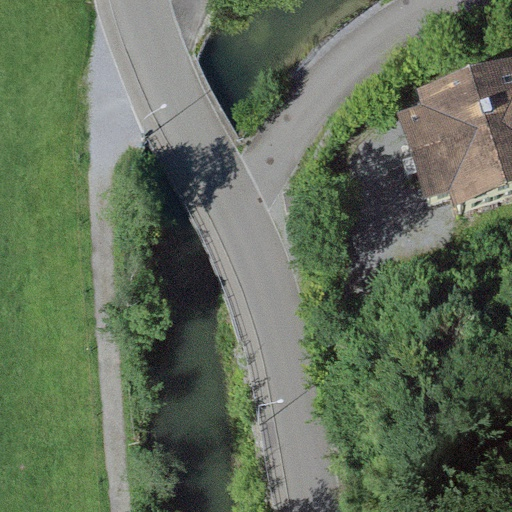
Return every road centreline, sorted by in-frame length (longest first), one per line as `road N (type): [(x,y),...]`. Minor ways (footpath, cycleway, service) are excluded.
road 1 (residential): [(317,511),(265,273),(170,82),(140,0)]
road 2 (track): [(128,75),(100,133),(127,511)]
